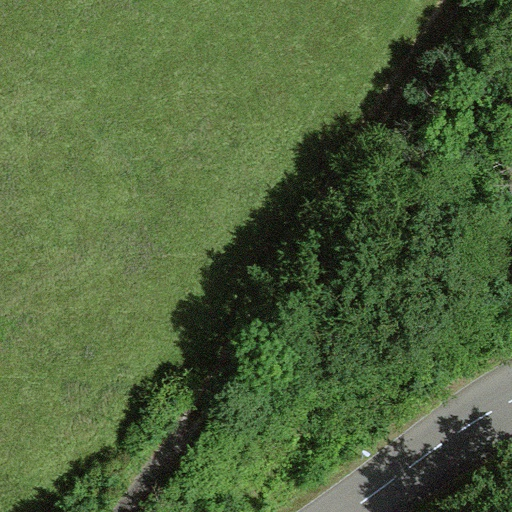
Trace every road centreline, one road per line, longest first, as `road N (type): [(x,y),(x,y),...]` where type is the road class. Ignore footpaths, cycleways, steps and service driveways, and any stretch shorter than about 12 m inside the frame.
road 1 (track): [(454,0),(121,511)]
road 2 (residential): [(511,402),(339,511)]
